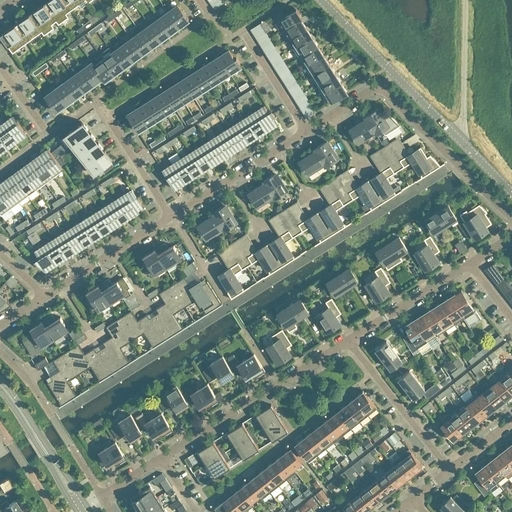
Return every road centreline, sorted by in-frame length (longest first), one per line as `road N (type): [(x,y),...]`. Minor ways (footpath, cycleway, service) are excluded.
road 1 (residential): [(162,460),(349,341)]
road 2 (residential): [(511,219),(379,84)]
road 3 (residential): [(448,471),(349,341)]
road 4 (residential): [(170,217),(306,131)]
road 5 (residential): [(45,296),(170,217)]
road 6 (secondary): [(80,508),(0,387)]
road 7 (residential): [(349,341),(464,265)]
